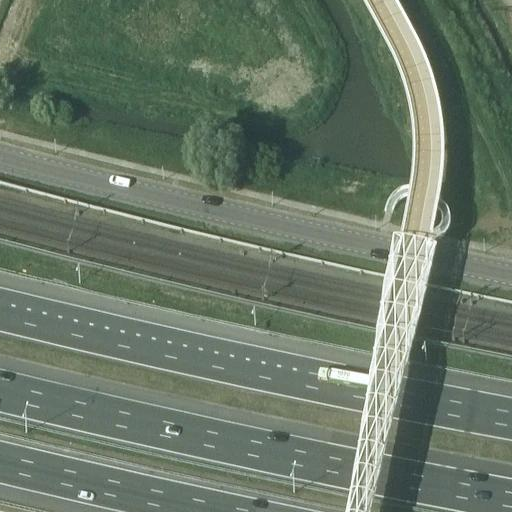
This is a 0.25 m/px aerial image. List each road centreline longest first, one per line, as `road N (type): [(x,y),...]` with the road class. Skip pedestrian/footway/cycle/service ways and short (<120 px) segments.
road 1 (secondary): [(0,159),(511,273)]
road 2 (motorway): [(511,502),(298,462),(0,391)]
road 3 (motorway): [(511,421),(0,310)]
road 4 (motorway): [(0,465),(207,511)]
